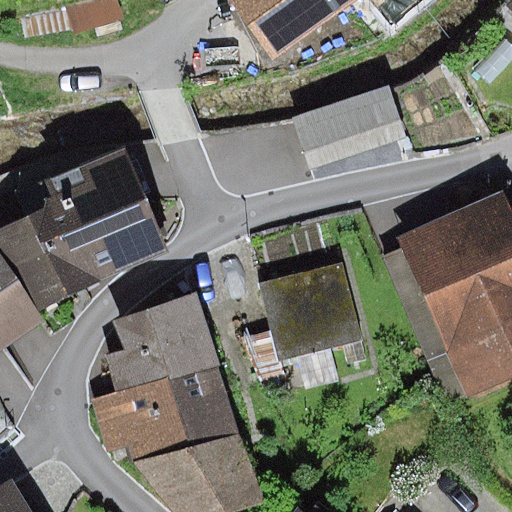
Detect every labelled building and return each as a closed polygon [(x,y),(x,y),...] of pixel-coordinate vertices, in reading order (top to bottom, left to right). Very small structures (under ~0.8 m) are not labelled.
[(220,0),(220,1),(261,59),(344,0),(220,0)] [(406,95),(302,125),(312,161),(416,131),(406,95)] [(128,149),(48,181),(60,201),(102,284),(168,254),(128,149)] [(511,210),(506,196),(393,239),(453,395),(511,372),(511,210)] [(102,284),(60,201),(0,229),(0,253),(37,311),(102,284)] [(0,253),(0,353),(45,323),(37,311),(0,253)] [(347,266),(262,282),(276,361),(362,345),(347,266)] [(192,299),(115,321),(124,348),(108,353),(121,394),(211,364),(192,299)] [(121,394),(102,400),(116,443),(137,462),(233,431),(211,364),(121,394)] [(233,431),(137,462),(181,511),(218,511),(265,497),(233,431)] [(38,511),(31,493),(0,506),(0,511),(38,511)]
